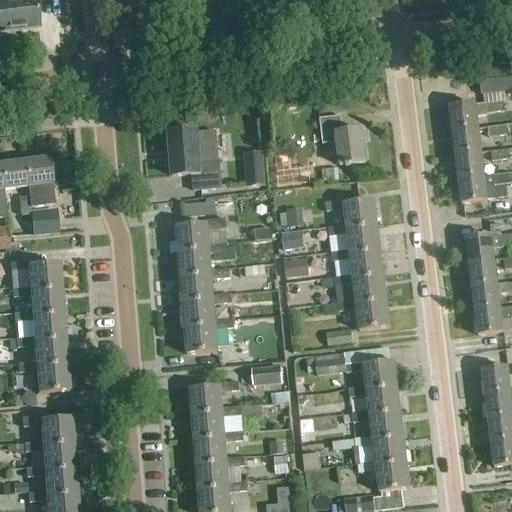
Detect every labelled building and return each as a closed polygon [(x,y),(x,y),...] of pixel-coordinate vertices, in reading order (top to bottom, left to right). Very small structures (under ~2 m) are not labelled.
[(0,0),(0,34),(16,33),(12,0),(0,0)] [(38,30),(34,0),(12,0),(16,33),(38,30)] [(478,75),(482,99),(511,94),(511,75),(511,71),(478,75)] [(502,104),(476,107),(475,107),(450,110),(453,134),(478,131),(477,119),(487,118),(487,116),(504,114),(502,104)] [(366,165),(361,132),(343,135),(341,119),(319,121),(322,147),(336,146),(339,168),(346,167),(346,168),(349,168),(349,167),(366,165)] [(507,138),(505,128),(487,130),(489,140),(507,138)] [(482,155),(479,131),(478,131),(453,134),(456,158),(481,155),(482,155)] [(222,191),(219,164),(218,164),(215,136),(197,137),(197,133),(169,135),(172,179),(192,178),(194,194),(222,191)] [(508,152),(490,154),(492,164),(509,162),(508,152)] [(262,155),(244,156),(246,191),(265,189),(262,155)] [(459,182),(484,179),(481,155),(456,158),(459,182)] [(27,190),(28,200),(29,210),(54,207),(52,187),(49,161),(24,164),(27,190)] [(24,164),(0,167),(3,193),(27,190),(24,164)] [(511,184),(511,176),(484,179),(459,182),(462,206),(487,203),(486,191),(495,190),(495,188),(511,185),(511,184)] [(29,210),(28,200),(18,201),(20,219),(30,218),(30,214),(29,210)] [(214,201),(206,202),(207,218),(215,218),(214,201)] [(374,204),(345,208),(344,203),(325,205),(326,215),(344,213),(346,228),(347,233),(377,229),(374,204)] [(30,214),(30,218),(33,240),(58,237),(55,211),(30,214)] [(301,212),(285,213),(287,230),(302,229),(301,212)] [(227,247),(226,231),(225,222),(206,223),(207,228),(176,230),(178,255),(209,253),(209,248),(227,247)] [(347,233),(346,228),(328,230),(331,255),(349,253),(350,258),(381,254),(377,229),(347,233)] [(0,230),(0,253),(10,252),(10,250),(18,249),(17,245),(9,246),(7,229),(0,230)] [(301,235),(281,238),(283,255),(303,252),(301,235)] [(494,263),(493,252),(503,251),(503,248),(511,247),(511,236),(466,242),(469,266),(494,263)] [(209,253),(178,255),(180,280),(211,278),(211,273),(210,258),(228,257),(227,247),(209,248),(209,253)] [(384,279),(381,254),(350,258),(349,253),(331,255),(332,265),(350,263),(352,279),(353,283),(384,279)] [(306,261),(283,264),(285,282),(308,279),(306,261)] [(497,287),(494,263),(469,266),(472,290),(497,287)] [(61,292),(59,267),(29,269),(28,264),(9,266),(10,276),(28,275),(29,290),(30,295),(61,292)] [(238,271),(229,272),(230,281),(239,281),(238,271)] [(229,272),(211,273),(211,278),(180,280),(182,305),(213,303),(213,298),(212,283),(230,281),(229,272)] [(384,279),(353,283),(352,279),(334,281),(335,290),(353,288),(355,303),(356,308),(387,304),(384,279)] [(511,285),(497,287),(472,290),(475,314),(500,311),(498,297),(511,295),(511,285)] [(30,295),(29,290),(12,291),(12,301),(30,300),(31,315),(32,320),(63,317),(61,292),(30,295)] [(215,324),(214,308),(232,306),(231,297),(213,298),(213,303),(182,305),(184,330),(216,328),(215,324)] [(356,308),(355,303),(337,305),(338,315),(356,313),(359,334),(390,330),(387,304),(356,308)] [(511,309),(500,311),(475,314),(478,338),(511,334),(511,322),(511,320),(511,319),(511,309)] [(32,320),(31,315),(14,317),(14,326),(32,325),(33,340),(34,345),(65,343),(63,317),(32,320)] [(233,322),(215,324),(216,328),(184,330),(187,357),(218,355),(216,333),(234,331),(233,322)] [(326,336),(327,349),(352,346),(350,333),(326,336)] [(34,345),(33,340),(16,342),(16,351),(34,350),(35,366),(36,370),(67,368),(65,343),(34,345)] [(345,367),(343,356),(314,360),(317,380),(346,377),(345,367)] [(397,390),(394,365),(364,369),(364,365),(345,367),(346,377),(364,374),(366,390),(366,394),(397,390)] [(36,370),(35,366),(17,367),(18,376),(36,375),(38,396),(69,394),(67,368),(36,370)] [(280,370),(250,372),(252,389),(282,386),(280,370)] [(508,371),(482,374),(485,398),(510,395),(508,371)] [(220,391),(190,393),(192,418),(223,416),(222,411),(221,396),(239,394),(239,385),(220,386),(220,391)] [(366,394),(366,390),(348,392),(349,401),(367,399),(369,415),(369,419),(401,416),(397,390),(366,394)] [(35,398),(27,392),(18,403),(26,409),(35,408),(35,398)] [(511,394),(510,395),(485,398),(488,422),(511,419),(511,394)] [(270,396),(271,406),(289,405),(288,395),(270,396)] [(223,416),(192,418),(194,443),(225,441),(225,436),(243,435),(241,419),(244,418),(243,410),(241,410),(222,411),(223,416)] [(369,419),(369,415),(351,417),(352,426),(370,424),(372,440),(373,444),(404,441),(401,416),(369,419)] [(511,419),(488,422),(491,446),(511,443),(511,419)] [(72,447),(70,422),(40,424),(40,420),(21,421),(22,431),(40,429),(41,445),(42,450),(72,447)] [(227,466),(227,461),(225,446),(243,444),(243,435),(225,436),(225,441),(194,443),(196,468),(227,466)] [(373,444),(372,440),(354,442),(355,451),(373,449),(375,465),(376,469),(407,466),(404,441),(373,444)] [(511,443),(491,446),(494,470),(511,468),(511,443)] [(42,450),(41,445),(23,447),(24,456),(42,454),(43,470),(44,475),(75,472),(72,447),(42,450)] [(282,446),(268,447),(269,459),(283,459),(282,446)] [(275,478),(287,477),(285,459),(273,461),(275,478)] [(245,460),(227,461),(227,466),(196,468),(198,493),(229,491),(229,486),(242,485),(241,469),(245,469),(245,468),(245,462),(245,460)] [(379,496),(381,495),(381,499),(372,500),(372,499),(344,503),(345,511),(396,511),(403,511),(401,493),(410,492),(407,466),(376,469),(375,465),(357,467),(358,477),(376,474),(379,496)] [(44,475),(43,470),(25,472),(26,481),(44,480),(45,495),(46,500),(77,497),(75,472),(44,475)] [(26,485),(13,487),(13,496),(26,495),(26,485)] [(229,491),(198,493),(199,511),(230,511),(229,496),(247,494),(247,485),(242,485),(229,486),(229,491)] [(511,490),(497,491),(497,506),(511,505),(511,490)] [(27,497),(27,498),(16,498),(17,508),(46,505),(46,511),(77,511),(77,497),(46,500),(45,495),(27,497)]
